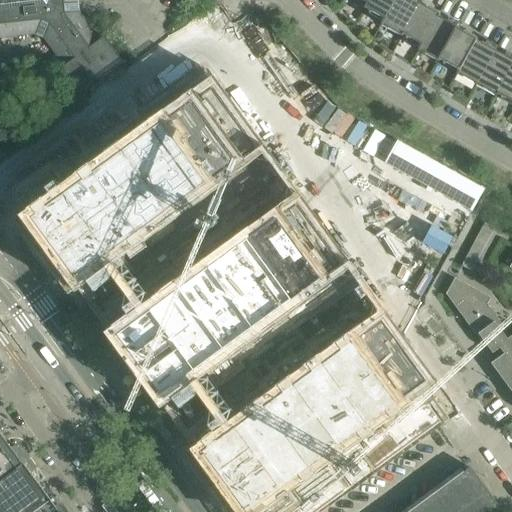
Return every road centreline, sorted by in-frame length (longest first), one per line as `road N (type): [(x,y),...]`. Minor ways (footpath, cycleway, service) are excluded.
road 1 (secondary): [(194,511),(0,243)]
road 2 (residential): [(440,202),(395,287),(395,314),(511,472)]
road 3 (residential): [(285,0),(366,76),(511,161)]
road 4 (secondary): [(0,290),(165,511)]
